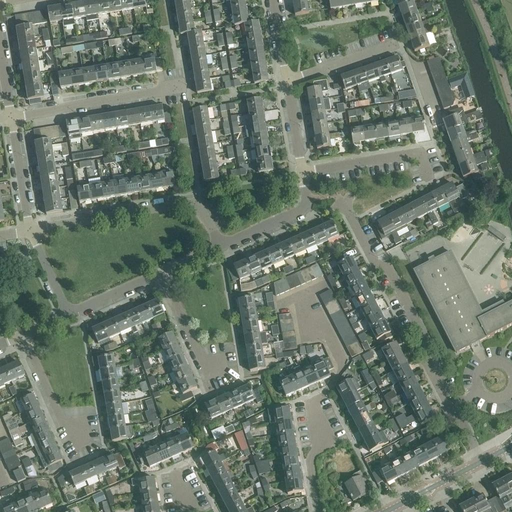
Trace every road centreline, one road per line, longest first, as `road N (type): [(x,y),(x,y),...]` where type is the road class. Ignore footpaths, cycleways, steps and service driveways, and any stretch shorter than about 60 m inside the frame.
road 1 (residential): [(318,511),(310,460),(325,445),(311,404),(341,364),(308,294)]
road 2 (residential): [(450,408),(427,364),(431,350),(343,202)]
road 3 (residential): [(29,230),(196,201),(221,247)]
road 4 (residential): [(11,118),(174,87)]
road 5 (residential): [(302,173),(421,152),(430,181)]
road 6 (residential): [(221,247),(299,212),(307,199),(302,173)]
road 7 (residential): [(24,334),(68,436),(82,434)]
road 8 (residential): [(218,368),(204,370),(161,273)]
